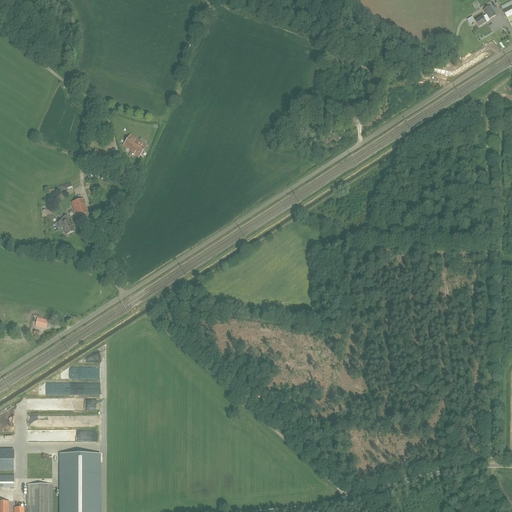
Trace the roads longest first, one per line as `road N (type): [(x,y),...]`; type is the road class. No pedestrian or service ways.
road 1 (unclassified): [(126,294),(511,45)]
road 2 (track): [(492,464),(488,100),(511,76)]
road 3 (unclassified): [(348,497),(150,316)]
road 4 (unclassified): [(105,270),(132,169),(102,113)]
road 5 (unclassified): [(348,497),(459,468),(511,466)]
road 6 (unclassified): [(105,270),(81,181),(102,113)]
road 7 (unclassified): [(0,374),(126,294)]
road 8 (unknown): [(106,511),(105,444),(24,443)]
road 9 (unclassified): [(0,29),(102,113)]
